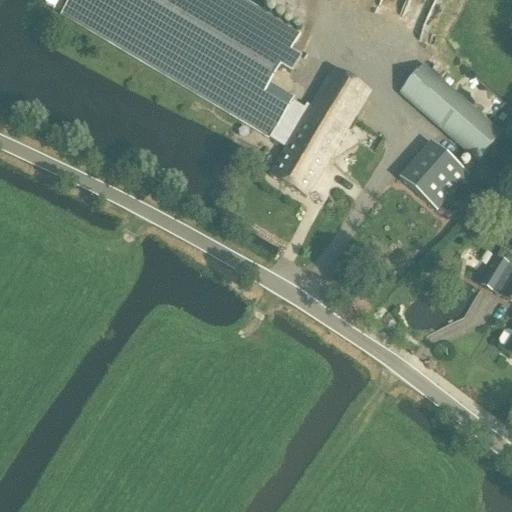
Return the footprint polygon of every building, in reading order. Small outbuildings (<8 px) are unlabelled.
[(235,0),(71,0),(62,16),(247,126),(272,141),(293,105),(269,90),(280,70),(292,77),(302,60),(291,53),(300,38),(235,0)] [(479,166),(503,139),(425,70),(401,97),(479,166)] [(308,201),(371,95),(335,73),(312,111),(308,108),(306,112),(293,105),(272,141),(271,142),(288,152),(271,180),(308,201)] [(437,214),(469,178),(432,145),(401,182),(437,214)] [(503,278),(509,267),(497,260),(490,271),(492,272),(503,278)] [(511,285),(502,301),(511,307),(511,336),(509,335),(506,335),(501,344),(502,347),(507,350),(504,355),(511,360),(510,362),(511,363),(511,285)]
